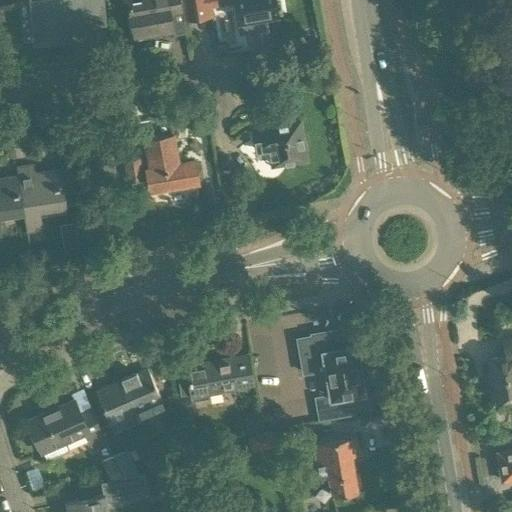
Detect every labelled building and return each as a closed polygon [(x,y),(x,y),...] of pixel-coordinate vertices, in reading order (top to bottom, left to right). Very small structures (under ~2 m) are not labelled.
[(47,0),(31,2),(35,43),(82,38),(81,25),(104,22),(101,0),(47,0)] [(122,0),(124,7),(128,6),(134,37),(173,30),(170,14),(182,12),(179,0),(122,0)] [(181,0),(185,20),(211,15),(210,6),(235,2),(238,20),(278,13),(277,9),(281,9),(279,0),(181,0)] [(265,128),(252,130),(256,149),(268,147),(271,165),(306,159),(299,121),(265,127),(265,128)] [(172,135),(145,140),(150,169),(146,169),(150,191),(200,182),(196,160),(177,164),(172,135)] [(142,158),(125,161),(128,184),(146,181),(142,158)] [(33,165),(17,167),(18,175),(23,211),(26,229),(41,227),(39,209),(65,205),(60,169),(34,173),(33,165)] [(0,233),(0,234),(0,232),(0,215),(23,211),(18,175),(0,178),(0,233)] [(237,180),(223,183),(228,207),(241,204),(237,180)] [(339,331),(298,338),(304,372),(320,369),(324,393),(330,392),(331,398),(364,392),(361,376),(367,375),(364,360),(358,361),(356,345),(342,347),(339,331)] [(491,370),(487,371),(492,398),(510,395),(511,398),(511,338),(504,340),(507,356),(489,359),(491,370)] [(248,354),(185,365),(191,398),(253,387),(248,354)] [(148,368),(122,379),(136,412),(162,401),(148,368)] [(122,379),(95,390),(110,424),(114,433),(128,427),(124,418),(136,412),(122,379)] [(327,394),(316,397),(319,419),(351,413),(349,399),(329,402),(327,394)] [(74,400),(27,420),(41,452),(85,432),(92,448),(106,442),(91,408),(80,412),(74,400)] [(194,431),(193,423),(181,424),(181,432),(194,431)] [(273,430),(249,434),(252,450),(276,446),(273,430)] [(355,435),(313,442),(319,477),(328,476),(331,494),(356,490),(351,454),(358,453),(355,435)] [(128,450),(114,456),(124,478),(140,475),(128,450)] [(511,450),(498,453),(502,481),(511,478),(511,450)] [(181,455),(159,465),(162,471),(183,468),(181,455)] [(114,456),(102,461),(111,481),(124,478),(114,456)] [(103,494),(67,501),(68,511),(108,511),(107,502),(143,496),(140,475),(124,478),(111,481),(101,483),(103,494)]
